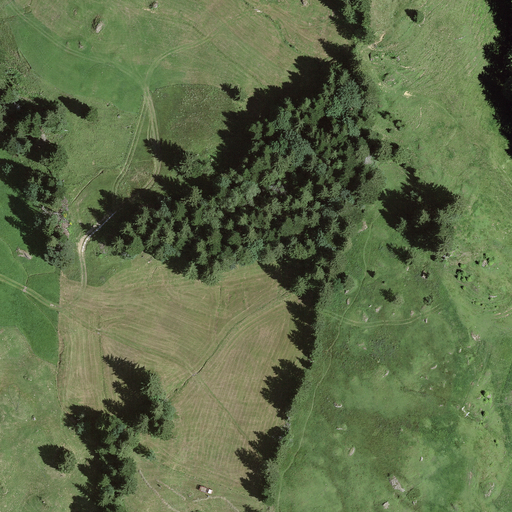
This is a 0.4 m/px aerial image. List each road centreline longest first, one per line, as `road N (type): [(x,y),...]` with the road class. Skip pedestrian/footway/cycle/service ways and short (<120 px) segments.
road 1 (track): [(0,285),(182,368),(281,475)]
road 2 (track): [(511,305),(502,314),(481,305),(460,309),(480,341),(479,369),(463,402),(462,511)]
road 3 (track): [(422,101),(446,115),(511,186)]
